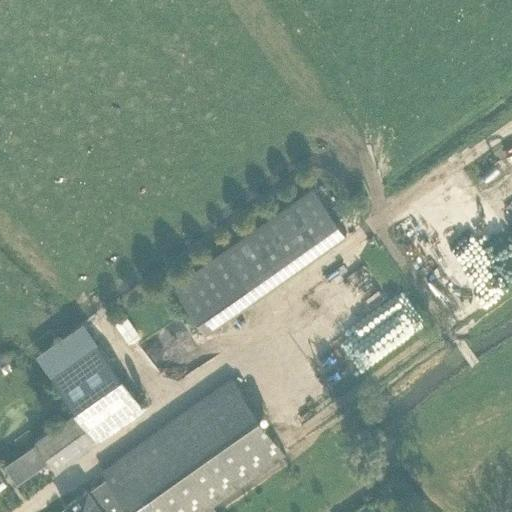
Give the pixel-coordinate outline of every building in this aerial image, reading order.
[(203,333),(252,298),(344,234),(311,187),(170,286),(203,333)] [(101,301),(94,306),(104,323),(112,318),(101,301)] [(56,470),(143,408),(108,358),(97,343),(48,377),(59,393),(73,412),(36,440),(56,470)] [(201,511),(284,454),(230,378),(100,471),(106,479),(88,491),(86,490),(85,491),(63,507),(66,511),(201,511)] [(15,478),(32,467),(46,457),(37,445),(7,466),(15,478)]
